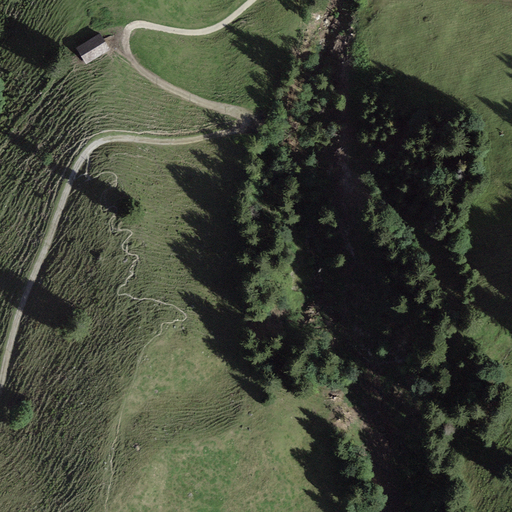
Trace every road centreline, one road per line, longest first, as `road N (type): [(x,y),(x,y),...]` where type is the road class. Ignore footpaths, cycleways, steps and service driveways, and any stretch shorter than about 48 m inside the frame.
road 1 (track): [(87,151),(109,138),(188,141),(247,120),(157,82),(128,54)]
road 2 (track): [(0,367),(8,330),(87,151)]
